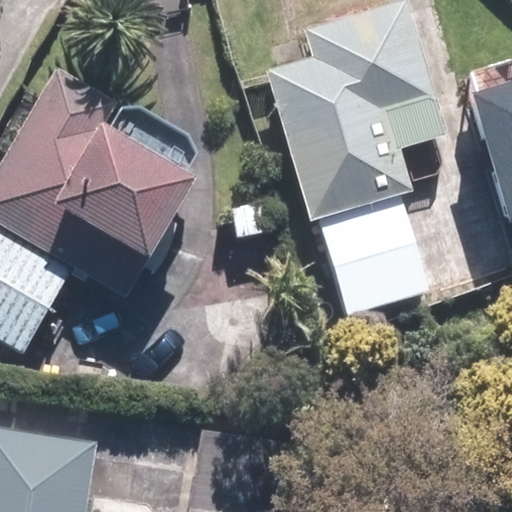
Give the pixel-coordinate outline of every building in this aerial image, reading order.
[(323,67),(258,85),(298,222),(390,195),(380,160),(424,148),(390,28),(317,49),(323,67)] [(511,82),(473,94),(511,217),(511,82)] [(52,99),(0,183),(0,347),(16,358),(65,279),(115,310),(177,210),(81,150),(96,126),(52,99)] [(392,217),(319,238),(342,318),(416,297),(392,217)] [(0,511),(81,511),(93,446),(0,430),(0,511)] [(271,511),(282,456),(195,441),(182,511),(271,511)]
